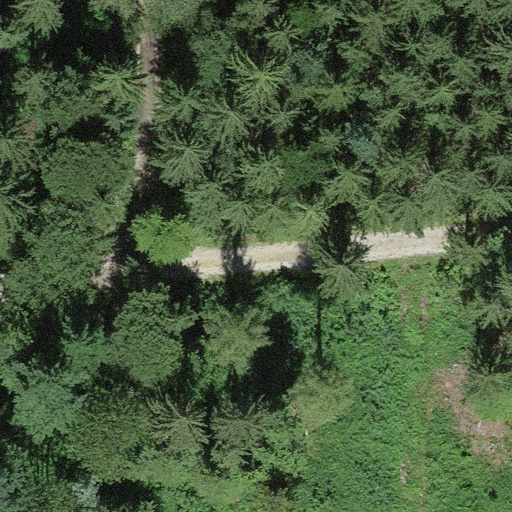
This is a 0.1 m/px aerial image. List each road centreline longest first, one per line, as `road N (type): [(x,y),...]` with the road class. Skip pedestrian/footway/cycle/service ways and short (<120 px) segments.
road 1 (track): [(511,228),(164,252),(0,278)]
road 2 (track): [(142,0),(164,252)]
